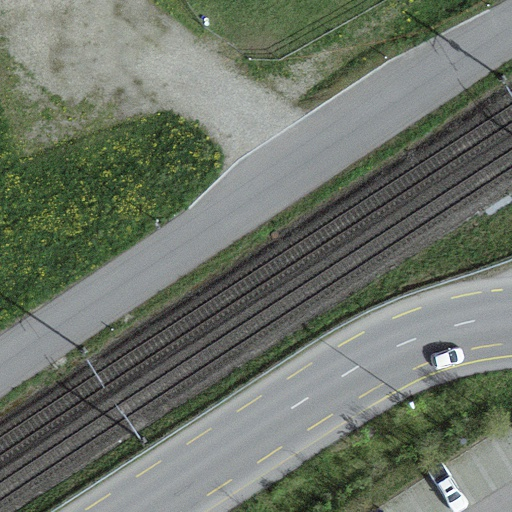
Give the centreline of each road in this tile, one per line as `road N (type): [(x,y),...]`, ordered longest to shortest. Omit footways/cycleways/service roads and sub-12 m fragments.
road 1 (residential): [(511,39),(217,211),(0,362)]
road 2 (unclassified): [(511,314),(434,331),(351,371),(140,511)]
